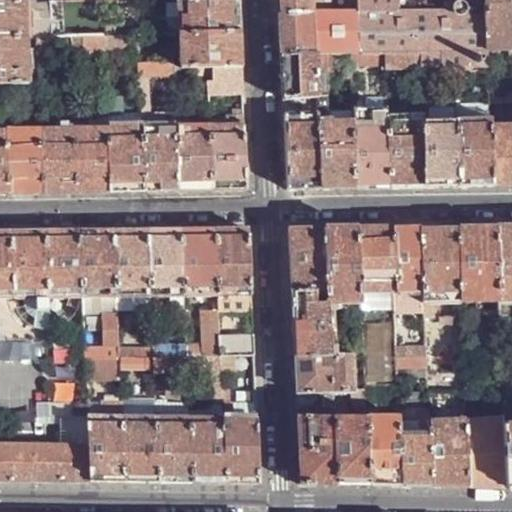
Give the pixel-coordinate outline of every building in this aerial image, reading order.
[(239,10),(238,0),(178,0),(179,35),(240,32),(239,10)] [(278,0),(279,16),(313,14),(312,0),(278,0)] [(361,54),(357,0),(312,0),(313,14),(314,54),(316,54),(331,54),(344,53),(350,54),(361,54)] [(486,49),(484,3),(458,3),(444,3),(444,12),(398,11),(400,0),(357,0),(361,54),(385,54),(420,54),(421,68),(453,68),(487,68),(486,49)] [(511,49),(511,0),(483,0),(484,3),(486,49),(509,49),(511,49)] [(28,3),(29,38),(37,38),(72,37),(105,36),(103,10),(103,1),(63,2),(28,3)] [(103,1),(103,10),(110,10),(111,24),(114,24),(115,21),(117,21),(116,1),(104,1),(103,1)] [(29,38),(28,3),(0,3),(0,38),(27,38),(29,38)] [(280,34),(281,56),(314,54),(313,14),(279,16),(280,34)] [(115,36),(126,35),(126,21),(117,21),(115,21),(115,36)] [(241,48),(240,32),(179,35),(181,67),(213,67),(242,66),(241,48)] [(105,47),(106,51),(138,50),(139,47),(139,35),(126,35),(115,36),(105,36),(105,47)] [(139,47),(147,47),(148,43),(158,42),(158,35),(139,35),(139,47)] [(105,47),(105,36),(72,37),(72,49),(105,47)] [(72,49),(72,37),(37,38),(38,49),(72,49)] [(0,38),(0,84),(5,84),(28,83),(27,38),(0,38)] [(156,64),(156,48),(147,47),(139,47),(138,64),(156,64)] [(282,77),(283,99),(316,97),(317,97),(317,81),(316,71),(316,54),(314,54),(281,56),(282,77)] [(332,71),(331,54),(316,54),(316,71),(332,71)] [(385,65),(385,54),(361,54),(350,54),(351,64),(385,65)] [(421,68),(420,54),(385,54),(385,65),(385,69),(421,69),(421,68)] [(174,67),(173,62),(156,64),(138,64),(139,78),(174,77),(174,67)] [(242,77),(242,66),(213,67),(214,76),(214,83),(208,84),(208,96),(243,94),(242,77)] [(214,76),(213,67),(181,67),(174,67),(174,77),(214,76)] [(351,79),(351,67),(344,67),(342,67),(343,79),(351,79)] [(454,83),(453,68),(421,68),(421,69),(421,83),(454,83)] [(487,78),(487,68),(453,68),(454,83),(487,82),(487,78)] [(511,77),(487,78),(487,82),(488,93),(511,91),(511,77)] [(329,96),(328,81),(317,81),(317,97),(327,96),(329,96)] [(39,94),(39,83),(28,83),(5,84),(6,95),(39,94)] [(511,91),(488,93),(488,105),(511,103),(511,91)] [(318,123),(328,123),(328,111),(327,96),(317,97),(316,97),(317,115),(318,123)] [(317,115),(316,97),(283,99),(284,116),(317,115)] [(353,111),(328,111),(328,123),(353,123),(353,111)] [(245,127),(244,115),(235,115),(229,115),(229,127),(245,127)] [(318,123),(317,115),(284,116),(287,190),(307,189),(321,189),(318,123)] [(479,187),(492,186),(489,127),(489,120),(456,121),(459,187),(479,187)] [(426,188),(423,121),(386,122),(390,188),(412,188),(426,188)] [(459,187),(456,121),(423,121),(426,188),(446,187),(459,187)] [(390,188),(386,122),(353,123),(356,188),(377,188),(390,188)] [(356,188),(353,123),(328,123),(318,123),(321,189),(342,189),(356,188)] [(511,126),(489,127),(492,186),(511,186),(511,126)] [(248,190),(245,127),(229,127),(210,128),(213,191),(234,190),(248,190)] [(179,191),(177,128),(142,129),(145,192),(165,191),(179,191)] [(213,191),(210,128),(177,128),(179,191),(200,191),(213,191)] [(111,192),(108,129),(75,131),(77,193),(98,192),(111,192)] [(145,192),(142,129),(108,129),(111,192),(131,192),(145,192)] [(0,193),(10,193),(7,131),(0,131),(0,193)] [(44,193),(41,131),(7,131),(10,193),(30,193),(44,193)] [(77,193),(75,131),(41,131),(44,193),(64,193),(77,193)] [(511,301),(511,225),(496,226),(500,302),(511,301)] [(500,302),(496,226),(474,227),(459,227),(462,303),(500,302)] [(423,291),(420,227),(404,228),(395,228),(394,291),(423,291)] [(462,303),(459,227),(447,227),(443,227),(420,227),(423,291),(424,304),(438,303),(462,303)] [(338,228),(324,229),(328,292),(328,304),(328,305),(361,305),(361,292),(357,228),(338,228)] [(372,228),(357,228),(361,292),(394,291),(395,228),(372,228)] [(328,292),(324,229),(303,229),(289,229),(291,267),(292,293),(315,293),(328,292)] [(253,295),(250,230),(229,230),(216,231),(219,296),(253,295)] [(185,296),(182,231),(162,231),(148,232),(152,296),(185,296)] [(219,296),(216,231),(195,231),(182,231),(185,296),(198,296),(219,296)] [(0,299),(84,298),(81,232),(62,233),(51,233),(28,233),(0,233),(0,299)] [(118,297),(114,232),(94,232),(81,232),(84,298),(104,297),(118,297)] [(152,296),(148,232),(128,232),(114,232),(118,297),(152,296)] [(315,293),(292,293),(294,325),(295,357),(330,356),(330,340),(328,305),(328,304),(316,304),(315,293)] [(198,309),(198,296),(185,296),(186,309),(198,309)] [(105,313),(104,297),(84,298),(85,314),(89,314),(105,313)] [(118,313),(118,297),(104,297),(105,313),(118,313)] [(511,316),(511,301),(500,302),(500,315),(500,316),(511,316)] [(438,317),(438,303),(424,304),(424,316),(438,317)] [(221,336),(220,311),(202,311),(203,332),(204,344),(191,345),(188,345),(188,357),(222,356),(221,336)] [(120,347),(118,313),(105,313),(89,314),(91,347),(120,347)] [(204,344),(203,332),(191,332),(191,345),(204,344)] [(427,372),(437,372),(436,332),(425,333),(426,346),(426,357),(427,367),(427,372)] [(255,355),(255,336),(221,336),(222,356),(255,355)] [(188,345),(188,344),(154,345),(154,348),(154,357),(188,357),(188,345)] [(426,357),(426,346),(396,346),(397,357),(426,357)] [(120,349),(120,347),(91,347),(86,348),(87,359),(120,358),(120,349)] [(154,357),(154,348),(147,348),(136,348),(120,349),(120,358),(154,357)] [(256,365),(255,355),(222,356),(222,365),(256,365)] [(222,365),(222,356),(188,357),(189,366),(222,365)] [(330,356),(295,357),(296,376),(297,394),(320,394),(333,393),(354,392),(355,392),(355,390),(353,356),(338,356),(330,356)] [(155,370),(154,357),(120,358),(121,371),(130,370),(130,368),(145,368),(145,370),(155,370)] [(189,366),(188,357),(154,357),(155,370),(155,374),(164,373),(164,368),(179,368),(179,373),(189,373),(189,366)] [(427,367),(426,357),(397,357),(397,368),(427,367)] [(121,371),(120,358),(87,359),(87,369),(98,369),(98,384),(122,383),(121,371)] [(465,388),(464,373),(437,372),(427,372),(428,391),(440,391),(452,392),(465,392),(465,388)] [(398,385),(397,375),(380,377),(380,386),(386,385),(398,385)] [(380,386),(380,377),(364,377),(365,386),(380,386)] [(387,396),(398,396),(398,385),(386,385),(387,396)] [(366,415),(365,389),(355,390),(355,392),(354,392),(355,415),(366,415)] [(440,400),(440,391),(428,391),(428,399),(440,400)] [(452,400),(452,392),(440,391),(440,400),(452,400)] [(465,400),(465,392),(452,392),(452,400),(465,400)] [(333,407),(333,393),(320,394),(320,404),(323,404),(324,408),(333,407)] [(320,404),(320,394),(297,394),(297,404),(320,404)] [(261,485),(258,402),(224,402),(224,419),(228,485),(248,485),(261,485)] [(146,418),(146,403),(123,404),(123,405),(123,419),(146,418)] [(324,408),(323,404),(320,404),(297,404),(298,418),(324,418),(324,408)] [(106,405),(107,419),(123,419),(123,405),(106,405)] [(169,408),(157,408),(157,419),(191,419),(190,408),(169,408)] [(429,421),(429,409),(420,409),(417,423),(417,439),(430,438),(429,421)] [(329,485),(370,486),(366,417),(324,418),(298,418),(301,485),(329,485)] [(389,487),(402,487),(400,439),(399,417),(387,417),(366,417),(370,486),(389,487)] [(91,448),(90,419),(61,418),(61,448),(91,448)] [(160,484),(157,419),(146,418),(123,419),(126,483),(147,483),(160,484)] [(113,483),(126,483),(123,419),(107,419),(90,419),(91,448),(93,482),(113,483)] [(180,484),(194,484),(191,419),(157,419),(160,484),(180,484)] [(228,485),(224,419),(191,419),(194,484),(214,484),(228,485)] [(508,488),(507,459),(505,423),(504,419),(466,421),(468,461),(468,488),(492,488),(508,488)] [(468,461),(466,421),(429,421),(430,438),(432,487),(454,487),(468,488),(468,461)] [(432,487),(430,438),(417,439),(406,439),(400,439),(402,487),(421,487),(432,487)] [(0,481),(93,482),(91,448),(61,448),(0,446),(0,481)]
